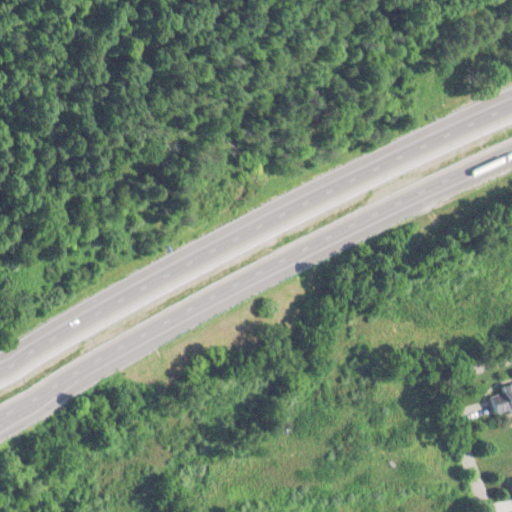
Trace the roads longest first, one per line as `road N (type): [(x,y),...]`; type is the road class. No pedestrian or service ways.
road 1 (motorway): [(0,426),(226,286),(511,151)]
road 2 (motorway): [(511,105),(209,251),(0,375)]
road 3 (residential): [(511,346),(458,365),(439,392),(479,511)]
